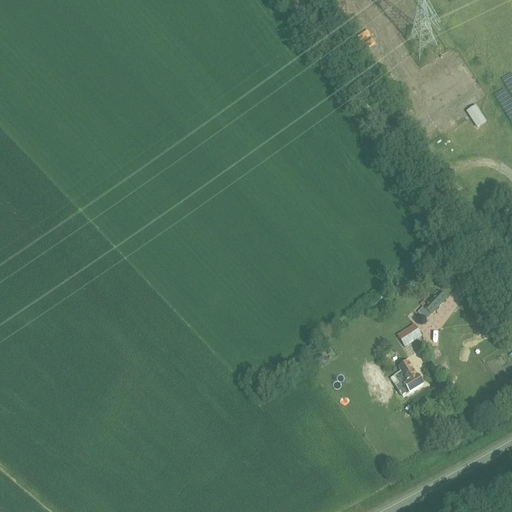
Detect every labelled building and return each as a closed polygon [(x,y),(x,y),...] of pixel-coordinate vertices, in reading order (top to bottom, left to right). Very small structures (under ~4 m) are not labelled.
[(389,75),(397,70),(394,66),(386,71),(389,75)] [(403,96),(412,119),(423,115),(414,92),(403,96)] [(486,122),(475,107),(470,110),(474,116),(471,118),(477,128),(486,122)] [(393,293),(400,300),(411,289),(404,282),(393,293)] [(431,315),(432,316),(448,299),(439,291),(423,308),(431,315)] [(428,318),(431,315),(423,308),(420,311),(428,318)] [(398,336),(405,347),(422,337),(414,325),(398,336)] [(403,398),(423,385),(418,377),(417,377),(409,363),(399,369),(401,373),(391,379),(403,398)] [(249,384),(258,394),(270,383),(262,374),(249,384)] [(379,383),(380,394),(388,393),(387,382),(379,383)]
